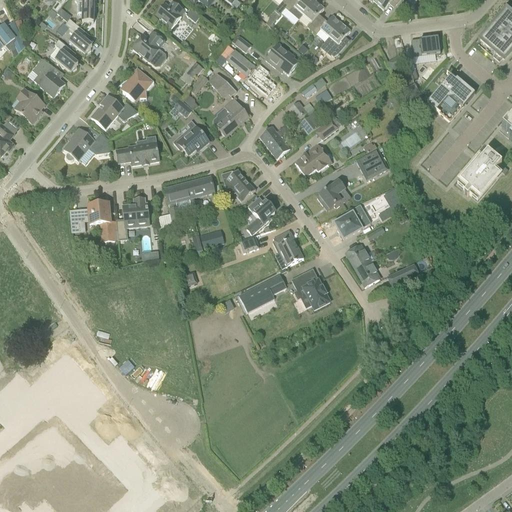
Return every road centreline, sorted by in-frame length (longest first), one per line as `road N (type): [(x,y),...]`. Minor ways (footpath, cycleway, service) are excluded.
road 1 (secondary): [(511,261),(382,407),(274,511)]
road 2 (residential): [(171,428),(121,390),(0,211)]
road 3 (secondary): [(322,511),(511,310)]
road 4 (residential): [(22,166),(57,193),(158,180),(240,158)]
road 5 (residential): [(240,158),(257,161),(373,317)]
road 6 (residential): [(22,166),(110,60),(119,0)]
